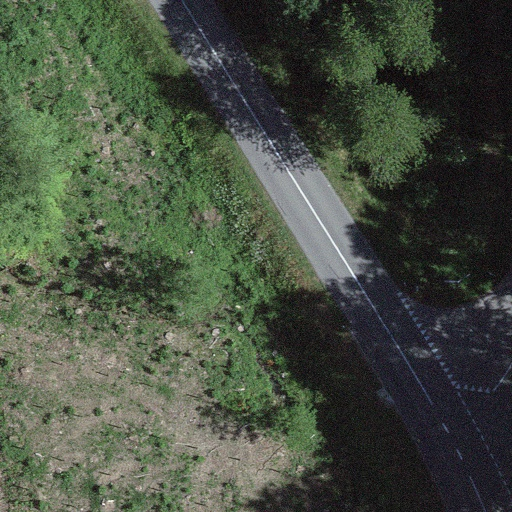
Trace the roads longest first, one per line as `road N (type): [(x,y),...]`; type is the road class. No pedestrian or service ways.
road 1 (secondary): [(166,0),(455,464)]
road 2 (tertiary): [(455,464),(511,352)]
